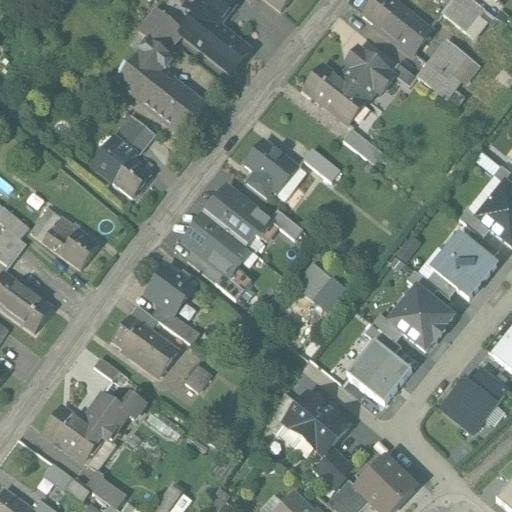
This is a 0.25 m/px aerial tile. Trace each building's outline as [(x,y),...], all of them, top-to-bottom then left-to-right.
[(192,0),(185,9),(195,17),(183,33),(180,37),(181,38),(231,78),(251,53),(219,28),(233,9),(230,7),(221,0),(192,0)] [(291,0),(262,0),(280,14),(291,0)] [(431,33),(388,0),(377,0),(363,19),(388,38),(386,41),(410,59),(431,33)] [(484,14),(466,0),(455,0),(441,18),(465,38),(484,14)] [(183,33),(157,12),(147,24),(174,47),(181,38),(180,37),(183,33)] [(147,24),(146,24),(138,34),(148,42),(166,57),(174,47),(147,24)] [(148,42),(114,85),(181,139),(205,110),(164,76),(174,63),(166,57),(148,42)] [(447,46),(417,82),(419,83),(445,104),(459,88),(451,82),(467,62),(447,46)] [(391,77),(358,51),(351,60),(355,63),(340,81),(369,104),(376,95),(381,99),(395,82),(396,81),(391,77)] [(417,82),(399,67),(391,77),(396,81),(395,82),(410,94),(419,83),(417,82)] [(340,81),(323,68),(303,93),(349,129),(369,104),(340,81)] [(154,138),(132,120),(116,141),(120,144),(137,158),(138,158),(154,138)] [(373,151),(353,135),(344,145),(364,162),(373,151)] [(152,178),(133,163),(137,158),(120,144),(108,159),(104,156),(92,170),(132,202),(152,178)] [(299,171),(265,144),(245,169),(254,176),(247,185),(264,199),(266,196),(268,197),(271,193),(277,198),(299,171)] [(178,160),(161,147),(150,160),(167,174),(178,160)] [(340,175),(313,154),(303,165),(331,187),(340,175)] [(506,190),(511,195),(511,179),(502,171),(494,181),(505,191),(506,190)] [(478,224),(491,234),(511,251),(511,195),(506,190),(505,191),(478,224)] [(226,191),(204,218),(246,252),(255,241),(259,245),(273,228),(269,225),(257,214),(254,217),(234,202),(237,199),(226,191)] [(30,233),(5,212),(0,217),(0,224),(21,243),(30,233)] [(303,235),(278,214),(269,225),(273,228),(295,245),(303,235)] [(477,238),(483,243),(491,234),(478,224),(467,215),(460,225),(477,238)] [(246,252),(204,218),(184,244),(203,259),(202,261),(224,278),(229,283),(236,274),(241,267),(237,264),(246,252)] [(78,233),(70,244),(53,231),(43,245),(80,272),(98,247),(78,233)] [(469,248),(491,266),(498,256),(483,243),(477,238),(469,248)] [(435,276),(457,294),(469,304),(496,270),(491,266),(469,248),(459,240),(432,274),(435,276)] [(292,287),(327,319),(350,294),(316,262),(292,287)] [(168,269),(146,299),(160,309),(169,316),(191,287),(168,269)] [(236,274),(229,283),(224,278),(216,288),(236,305),(251,287),(236,274)] [(417,293),(431,304),(438,295),(427,286),(415,276),(407,285),(417,293)] [(427,286),(438,295),(449,303),(457,294),(435,276),(427,286)] [(390,327),(403,338),(425,356),(434,344),(436,346),(445,334),(444,333),(453,321),(431,304),(417,293),(390,327)] [(24,307),(7,295),(0,304),(0,311),(14,321),(24,307)] [(24,307),(14,321),(34,336),(52,311),(32,297),(24,307)] [(169,316),(160,309),(151,320),(158,325),(184,344),(192,334),(169,316)] [(151,320),(138,310),(130,321),(150,336),(158,325),(151,320)] [(372,328),(396,347),(403,338),(390,327),(380,319),(372,328)] [(150,336),(130,321),(112,346),(131,360),(129,363),(157,383),(177,356),(150,336)] [(396,347),(372,328),(364,338),(374,346),(375,345),(394,361),(401,352),(396,347)] [(511,330),(489,358),(511,376),(511,330)] [(374,346),(347,380),(385,410),(412,376),(394,361),(375,345),(374,346)] [(121,376),(101,361),(93,372),(113,387),(121,376)] [(211,380),(198,371),(185,388),(198,398),(211,380)] [(508,396),(480,373),(469,386),(498,409),(508,396)] [(469,386),(465,383),(440,413),(473,440),(498,409),(469,386)] [(349,430),(309,397),(299,409),(283,427),(284,428),(323,461),(349,430)] [(285,398),(264,427),(277,438),(284,428),(283,427),(299,409),(285,398)] [(82,427),(63,413),(44,439),(82,467),(101,441),(109,447),(129,420),(136,425),(146,412),(131,401),(121,414),(103,400),(82,427)] [(323,461),(312,474),(321,482),(342,457),(333,449),(323,461)] [(342,457),(321,482),(338,496),(350,484),(362,473),(342,457)] [(357,492),(356,492),(370,505),(376,511),(396,511),(415,493),(385,464),(357,492)] [(511,464),(499,477),(511,487),(511,485),(511,464)] [(50,469),(43,482),(82,502),(89,489),(50,469)] [(118,511),(125,503),(96,482),(88,493),(113,511),(118,511)] [(338,496),(331,504),(341,511),(363,511),(370,505),(356,492),(357,492),(350,484),(338,496)] [(146,511),(131,502),(124,511),(184,511),(193,499),(171,485),(153,511),(146,511)] [(511,511),(511,485),(511,487),(496,504),(506,511),(511,511)] [(37,511),(28,511),(6,495),(0,502),(0,511),(48,511),(42,507),(37,511)] [(281,511),(314,511),(297,495),(285,509),(281,511)]
